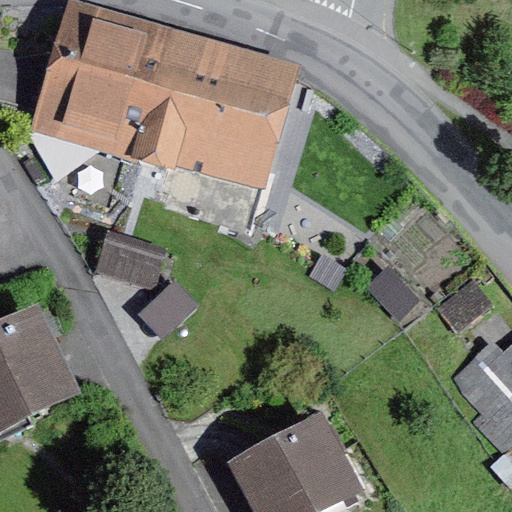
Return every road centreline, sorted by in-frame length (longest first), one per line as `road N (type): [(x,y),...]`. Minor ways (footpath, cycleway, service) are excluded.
road 1 (unknown): [(0,189),(188,511)]
road 2 (unclassified): [(511,236),(413,128),(335,63)]
road 3 (unclassified): [(335,63),(181,0)]
